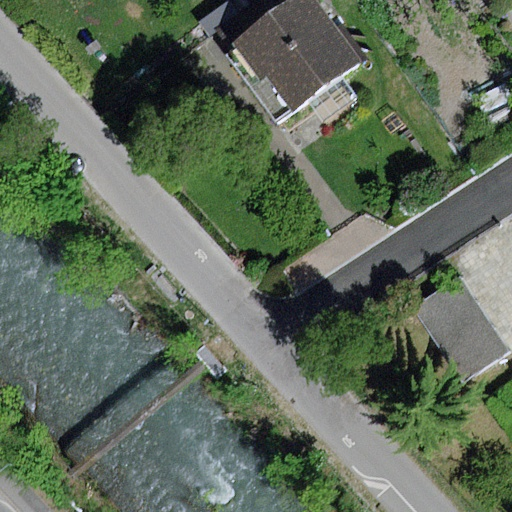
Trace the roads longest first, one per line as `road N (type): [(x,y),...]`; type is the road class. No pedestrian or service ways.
road 1 (residential): [(0,42),(270,342)]
road 2 (residential): [(270,342),(511,183)]
road 3 (residential): [(270,342),(426,511)]
